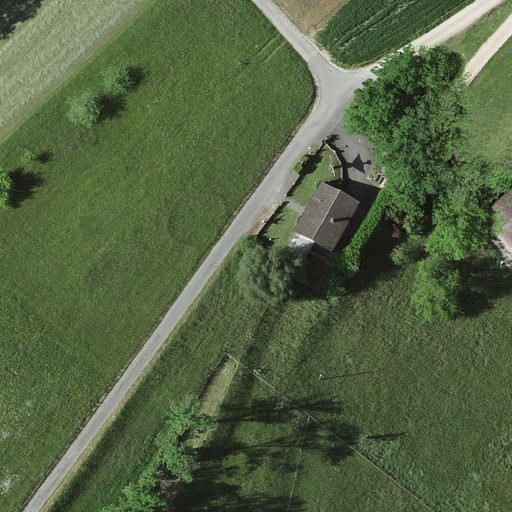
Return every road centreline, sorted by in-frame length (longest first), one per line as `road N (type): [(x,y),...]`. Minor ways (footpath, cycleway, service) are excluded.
road 1 (residential): [(341,91),(28,511)]
road 2 (track): [(502,0),(341,91),(258,0)]
road 3 (track): [(511,255),(427,169),(428,131),(457,77),(511,15)]
